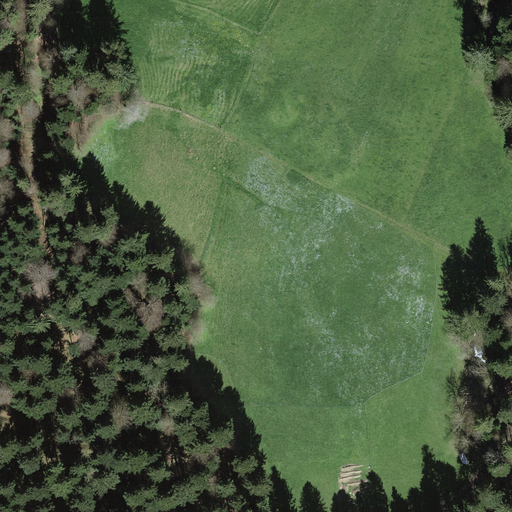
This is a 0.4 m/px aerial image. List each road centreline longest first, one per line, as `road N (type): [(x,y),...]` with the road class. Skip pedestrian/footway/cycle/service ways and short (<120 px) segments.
road 1 (track): [(233,511),(196,430),(169,409),(0,385)]
road 2 (track): [(52,0),(48,121),(24,191),(0,226)]
